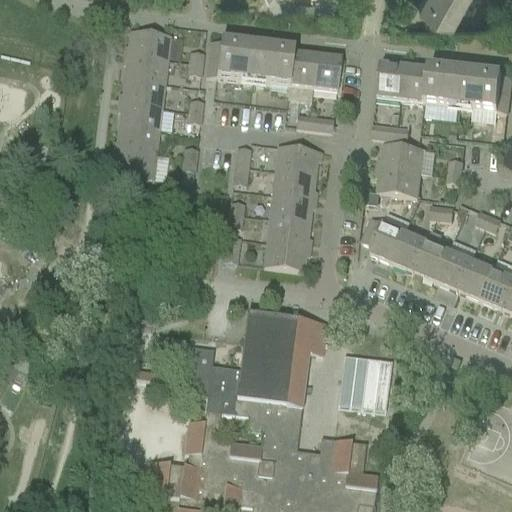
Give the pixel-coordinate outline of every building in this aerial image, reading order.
[(403,1),(401,21),(419,23),(427,8),(433,11),(449,20),(460,0),(418,0),(418,2),(414,0),(407,0),(407,1),(403,1)] [(128,39),(125,63),(166,68),(169,44),(128,39)] [(292,60),(292,58),(269,55),(270,46),(232,41),(231,51),(209,48),(205,84),(287,93),(291,60),(292,60)] [(200,72),(201,60),(189,59),(187,70),(200,72)] [(311,96),(315,63),(292,60),(291,60),(287,93),(311,96)] [(163,92),(166,68),(125,63),(123,87),(163,92)] [(335,99),(339,66),(315,63),(311,96),(335,99)] [(198,83),(200,72),(187,70),(186,81),(198,83)] [(427,77),(423,110),(487,117),(505,120),(506,120),(511,84),(489,82),(490,72),(473,70),(473,73),(454,71),(453,77),(427,74),(427,77)] [(399,107),(403,74),(379,71),(375,104),(399,107)] [(427,77),(403,74),(399,107),(423,110),(427,77)] [(160,116),(163,92),(123,87),(120,111),(160,116)] [(188,107),(187,119),(199,120),(200,109),(188,107)] [(157,140),(160,116),(120,111),(117,135),(157,140)] [(198,131),(199,124),(199,120),(187,119),(186,130),(198,131)] [(305,136),(307,123),(295,122),(294,134),(305,136)] [(330,139),(331,127),(307,123),(305,136),(330,139)] [(394,147),(396,135),(371,132),(370,144),(394,147)] [(154,164),(157,140),(117,135),(114,159),(154,164)] [(406,148),(407,136),(396,135),(394,147),(406,148)] [(419,180),(422,156),(381,151),(378,175),(419,180)] [(313,183),(316,159),(276,154),(273,178),(313,183)] [(246,174),(248,156),(235,155),(233,173),(246,174)] [(183,156),(182,167),(194,169),(196,157),(183,156)] [(151,188),(154,168),(154,164),(114,159),(111,183),(151,188)] [(182,167),(181,178),(193,179),(194,169),(182,167)] [(460,180),(461,169),(449,167),(447,178),(460,180)] [(244,193),(246,174),(233,173),(231,191),(244,193)] [(416,205),(419,180),(378,175),(375,200),(416,205)] [(310,207),(313,183),(273,178),(270,202),(310,207)] [(458,191),(460,180),(447,178),(446,190),(458,191)] [(307,231),(310,207),(270,202),(267,226),(307,231)] [(241,211),(229,210),(228,221),(240,222),(241,211)] [(440,226),(441,214),(430,213),(428,225),(440,226)] [(451,228),(452,215),(441,214),(440,226),(451,228)] [(484,235),(489,223),(479,219),(474,230),(484,235)] [(239,234),(240,222),(228,221),(227,232),(239,234)] [(495,239),(500,228),(489,223),(484,235),(495,239)] [(391,270),(404,240),(370,225),(360,249),(371,253),(368,261),(391,270)] [(304,255),(307,231),(267,226),(265,250),(304,255)] [(435,289),(448,258),(436,253),(440,242),(430,238),(426,249),(413,279),(435,289)] [(413,279),(426,249),(404,240),(391,270),(413,279)] [(237,246),(225,244),(222,269),(234,271),(237,246)] [(302,279),(304,255),(265,250),(262,274),(302,279)] [(457,298),(470,267),(448,258),(435,289),(457,298)] [(479,307),(492,277),(470,267),(457,298),(479,307)] [(501,317),(511,291),(511,284),(492,277),(479,307),(501,317)] [(511,321),(511,291),(501,317),(511,321)] [(371,511),(375,484),(360,481),(365,452),(319,446),(318,461),(289,457),(292,435),(298,435),(307,360),(321,362),(325,332),(246,322),(238,377),(210,373),(212,359),(182,355),(178,385),(192,387),(191,402),(205,403),(202,432),(187,430),(183,460),(187,461),(185,475),(149,470),(146,491),(136,490),(134,506),(144,507),(144,509),(163,511),(164,503),(178,504),(176,511),(371,511)] [(456,375),(460,366),(451,362),(447,372),(456,375)] [(148,390),(149,381),(134,379),(133,388),(148,390)] [(164,382),(149,381),(148,390),(163,392),(164,382)] [(144,488),(146,471),(135,470),(133,487),(144,488)]
